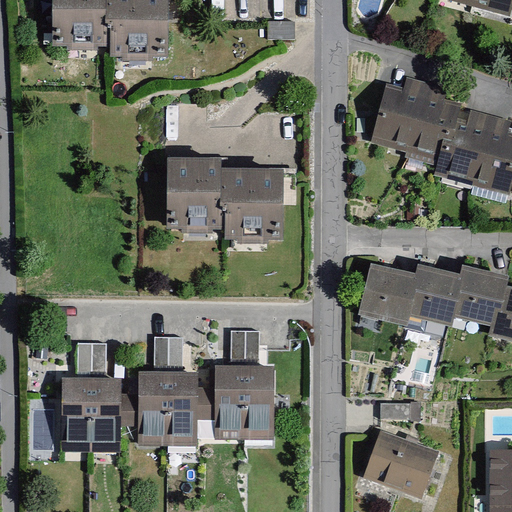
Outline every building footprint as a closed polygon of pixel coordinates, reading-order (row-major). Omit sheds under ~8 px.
[(53,0),(53,50),(108,50),(108,0),(53,0)] [(170,60),(170,0),(108,0),(108,50),(108,59),(170,60)] [(510,0),(456,0),(506,15),(510,0)] [(267,22),(268,39),(295,39),(295,21),(267,22)] [(511,172),(511,124),(386,83),(362,157),(502,204),(511,172)] [(222,158),(168,158),(168,230),(222,230),(222,168),(222,158)] [(284,168),(222,168),(222,230),(221,237),(283,237),(284,168)] [(415,273),(371,262),(358,315),(407,326),(410,316),(452,326),(454,316),(491,325),(489,335),(511,340),(511,287),(508,286),(510,276),(462,264),(460,274),(418,264),(415,273)] [(234,328),(234,358),(261,358),(261,328),(234,328)] [(156,333),(154,365),(184,367),(186,335),(156,333)] [(78,340),(78,370),(110,369),(109,339),(78,340)] [(274,366),(216,366),(216,443),(274,443),(274,366)] [(200,375),(138,372),(135,444),(197,447),(200,375)] [(124,379),(60,377),(58,453),(122,455),(124,379)] [(382,403),(382,419),(420,420),(420,403),(382,403)] [(440,455),(380,431),(362,478),(422,502),(440,455)] [(511,511),(511,452),(491,453),(491,511),(511,511)]
